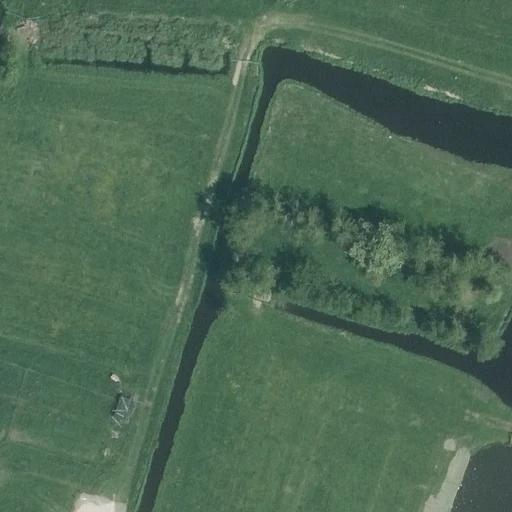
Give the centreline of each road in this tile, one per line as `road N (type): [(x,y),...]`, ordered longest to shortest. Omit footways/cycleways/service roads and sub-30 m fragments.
road 1 (track): [(511,427),(335,391),(288,448),(274,511)]
road 2 (track): [(119,511),(204,211)]
